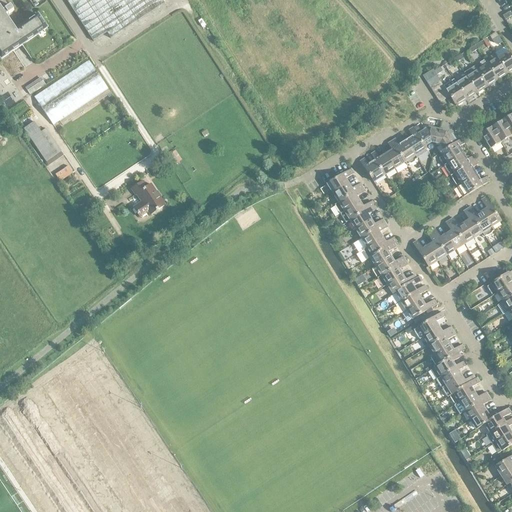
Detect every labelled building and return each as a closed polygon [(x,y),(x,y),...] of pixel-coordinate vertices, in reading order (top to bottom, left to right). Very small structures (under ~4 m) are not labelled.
[(0,0),(0,53),(0,54),(0,56),(2,59),(13,52),(13,51),(17,49),(22,46),(23,45),(21,43),(24,41),(26,43),(38,35),(44,31),(47,28),(38,15),(24,25),(17,30),(21,36),(18,39),(0,12),(0,0)] [(165,4),(162,0),(66,0),(93,42),(107,33),(111,39),(165,4)] [(11,6),(5,10),(9,14),(14,11),(11,6)] [(475,46),(469,50),(468,50),(471,54),(477,50),(475,46)] [(495,55),(507,74),(511,70),(511,58),(505,47),(494,54),(495,55)] [(493,61),(487,65),(497,80),(507,74),(495,55),(491,57),(493,61)] [(455,59),(448,63),(451,67),(457,63),(455,59)] [(53,125),(108,89),(89,60),(34,97),(53,125)] [(487,86),(497,80),(487,65),(485,61),(480,64),(483,68),(477,71),(487,86)] [(487,86),(477,71),(474,67),(464,73),(467,78),(476,93),(477,92),(478,94),(483,91),(482,89),(487,86)] [(423,76),(426,82),(436,76),(434,72),(433,70),(423,76)] [(440,81),(436,76),(426,82),(430,87),(440,81)] [(467,78),(456,84),(466,100),(476,93),(467,78)] [(42,79),(26,89),(29,95),(46,85),(42,79)] [(443,86),(440,81),(430,87),(433,92),(443,86)] [(446,91),(450,97),(455,106),(466,100),(456,84),(453,86),(452,85),(450,84),(447,84),(443,87),(446,91)] [(433,92),(436,97),(446,91),(443,87),(443,86),(433,92)] [(450,97),(446,91),(436,97),(440,103),(450,97)] [(511,137),(511,136),(511,115),(502,122),(511,137)] [(34,122),(24,129),(47,162),(49,166),(64,156),(61,152),(46,129),(41,132),(34,122)] [(501,144),(511,137),(502,122),(491,128),(501,144)] [(418,135),(413,128),(409,131),(413,137),(406,141),(417,159),(427,152),(424,147),(417,135),(418,135)] [(429,128),(418,135),(417,135),(424,147),(431,143),(435,144),(438,130),(429,128)] [(501,144),(491,128),(481,135),(490,150),(501,144)] [(455,144),(462,139),(459,134),(452,139),(448,132),(438,130),(435,144),(439,145),(444,151),(455,144)] [(396,139),(392,141),(405,163),(407,166),(408,166),(411,165),(414,163),(416,161),(417,160),(417,159),(406,141),(400,145),(396,139)] [(462,139),(455,144),(444,151),(441,153),(443,156),(439,158),(444,166),(463,154),(461,150),(462,149),(462,147),(462,146),(465,144),(462,139)] [(392,141),(388,144),(392,150),(385,154),(395,169),(405,163),(392,141)] [(375,161),(374,161),(375,161),(384,176),(395,169),(385,154),(379,158),(375,152),(371,155),(375,161)] [(466,158),(463,154),(444,166),(450,176),(476,160),(473,156),(470,159),(469,157),(467,157),(466,158)] [(369,164),(365,159),(360,162),(364,168),(365,168),(374,183),(384,176),(375,161),(374,161),(369,164)] [(450,176),(457,187),(476,174),(473,168),(478,165),(476,160),(450,176)] [(68,167),(56,175),(60,181),(73,173),(68,167)] [(333,194),(348,184),(345,179),(354,174),(351,169),(346,172),(346,173),(328,185),(333,194)] [(481,181),(476,174),(457,187),(464,197),(483,186),(489,182),(486,177),(481,181)] [(132,189),(136,195),(137,195),(142,202),(134,208),(140,217),(141,217),(148,211),(151,214),(150,215),(151,215),(165,205),(151,185),(147,187),(143,181),(132,189)] [(348,184),(333,194),(339,203),(363,188),(360,184),(351,189),(348,184)] [(363,188),(339,203),(335,205),(340,215),(360,203),(356,197),(365,192),(363,188)] [(482,213),(491,228),(500,222),(489,203),(486,198),(481,200),(487,209),(482,213)] [(360,203),(340,215),(346,223),(350,221),(374,206),(372,202),(363,208),(360,203)] [(374,206),(350,221),(356,230),(371,221),(368,215),(377,210),(374,206)] [(491,234),(492,232),(493,231),(491,228),(482,213),(477,216),(471,207),(467,209),(482,233),(484,237),(485,236),(488,236),(491,234)] [(467,209),(463,212),(469,221),(464,224),(473,239),(482,233),(467,209)] [(459,227),(453,218),(449,221),(464,245),(473,239),(464,224),(459,227)] [(385,224),(383,220),(374,225),(371,221),(356,230),(362,239),(385,224)] [(449,221),(446,223),(445,223),(451,232),(446,235),(455,250),(464,245),(449,221)] [(379,233),(388,228),(385,224),(362,239),(367,248),(382,238),(379,233)] [(435,229),(435,230),(431,232),(446,256),(455,250),(446,235),(441,238),(435,229)] [(428,247),(437,262),(446,256),(431,232),(427,234),(433,243),(428,247)] [(382,238),(367,248),(363,250),(368,259),(370,258),(394,243),(397,242),(394,238),(385,243),(382,238)] [(417,241),(413,244),(416,249),(417,249),(428,267),(437,262),(428,247),(423,250),(417,241)] [(376,267),(391,258),(388,253),(397,247),(394,243),(370,258),(376,267)] [(405,261),(403,257),(394,263),(391,258),(376,267),(372,270),(377,279),(405,261)] [(383,288),(387,285),(402,276),(399,271),(408,265),(405,261),(377,279),(383,288)] [(511,275),(511,271),(486,287),(492,297),(496,294),(511,284),(511,280),(510,277),(511,275)] [(402,276),(387,285),(393,294),(395,293),(417,279),(416,279),(414,275),(405,281),(402,276)] [(417,279),(395,293),(401,301),(415,292),(416,292),(413,287),(422,281),(419,277),(416,279),(417,279)] [(511,284),(496,294),(502,303),(511,296),(511,284)] [(415,292),(401,301),(406,310),(421,301),(418,296),(427,290),(424,286),(416,292),(415,292)] [(508,312),(511,309),(511,296),(502,303),(508,312)] [(421,301),(406,310),(412,320),(430,308),(431,309),(436,305),(433,300),(424,306),(421,301)] [(424,337),(438,328),(435,323),(444,317),(441,313),(436,316),(418,328),(414,331),(420,340),(423,337),(424,337)] [(441,333),(438,328),(424,337),(429,346),(453,331),(450,327),(441,333)] [(446,341),(455,335),(453,331),(429,346),(435,355),(449,346),(446,341)] [(453,351),(449,346),(435,355),(431,358),(436,367),(458,353),(464,349),(461,345),(453,351)] [(434,368),(440,377),(455,367),(452,362),(461,357),(458,353),(436,367),(434,368)] [(440,377),(445,386),(461,376),(458,371),(466,366),(464,361),(455,367),(440,377)] [(448,397),(449,396),(475,380),(473,376),(464,381),(461,376),(445,386),(446,386),(442,388),(448,397)] [(455,405),(459,403),(474,393),(471,388),(479,382),(477,378),(475,380),(449,396),(455,405)] [(459,403),(464,412),(488,396),(486,393),(477,398),(474,393),(459,403)] [(491,400),(488,396),(464,412),(470,421),(485,411),(482,406),(491,400)] [(484,424),(490,433),(505,424),(505,423),(502,419),(511,413),(508,409),(499,414),(484,424)] [(485,411),(470,421),(476,430),(484,424),(499,414),(497,410),(488,416),(485,411)] [(486,436),(492,445),(511,433),(507,427),(511,424),(511,418),(505,423),(505,424),(490,433),(486,436)] [(511,434),(511,433),(492,445),(497,454),(511,444),(511,434)] [(511,456),(496,467),(501,476),(511,469),(511,456)] [(511,469),(501,476),(507,485),(510,483),(511,481),(511,469)]
